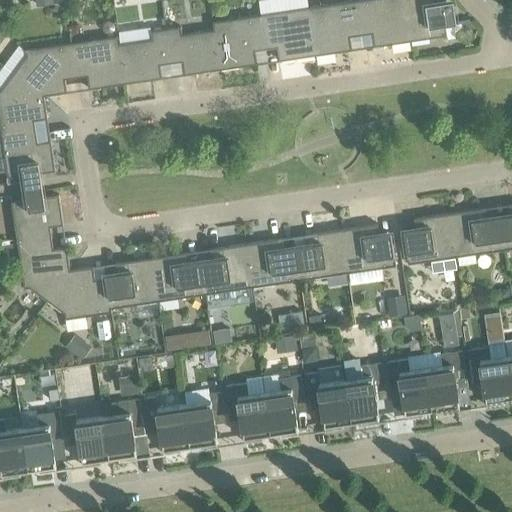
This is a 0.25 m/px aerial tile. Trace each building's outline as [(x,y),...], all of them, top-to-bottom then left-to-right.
[(403,0),(359,0),(355,1),(359,29),(370,28),(373,47),(410,41),(403,0)] [(436,0),(403,0),(410,41),(446,36),(441,5),(436,0)] [(355,1),(308,8),(315,56),(351,50),(348,31),(359,29),(355,1)] [(308,8),(260,15),(264,43),(275,42),(278,61),(315,56),(308,8)] [(212,22),(213,30),(214,30),(220,70),(256,64),(253,45),(264,43),(260,15),(212,22)] [(103,24),(102,27),(103,30),(105,33),(108,34),(111,33),(113,31),(115,28),(114,25),(112,23),(109,21),(106,22),(103,24)] [(180,27),(165,29),(169,57),(180,56),(183,75),(220,70),(214,30),(213,30),(181,35),(180,27)] [(151,39),(120,44),(119,44),(125,84),(161,78),(158,59),(169,57),(165,29),(150,31),(151,39)] [(118,36),(70,43),(74,72),(85,70),(88,89),(125,84),(119,44),(120,44),(118,36)] [(25,56),(12,73),(43,96),(66,92),(63,73),(74,72),(70,43),(24,50),(24,51),(25,51),(25,56)] [(0,131),(1,137),(29,133),(27,122),(47,119),(43,96),(12,73),(0,89),(0,131)] [(29,133),(1,137),(7,178),(55,171),(50,141),(31,144),(29,133)] [(11,202),(17,243),(45,239),(43,228),(63,225),(58,195),(11,202)] [(511,224),(499,225),(503,250),(511,248),(511,203),(508,204),(511,224)] [(485,208),(449,213),(456,257),(503,250),(499,225),(488,227),(485,208)] [(456,257),(449,213),(413,219),(416,238),(404,240),(407,264),(456,257)] [(377,224),(341,229),(347,273),(395,266),(392,241),(380,243),(377,224)] [(307,254),(296,256),(300,280),(347,273),(341,229),(304,235),(307,254)] [(282,238),(246,244),(252,287),(300,280),(296,256),(285,257),(282,238)] [(29,288),(47,301),(69,270),(66,247),(47,250),(45,239),(17,243),(24,289),(25,289),(25,288),(29,288)] [(212,268),(201,270),(205,294),(252,287),(246,244),(209,249),(212,268)] [(187,252),(151,258),(157,301),(205,294),(201,270),(190,272),(187,252)] [(117,282),(106,284),(110,308),(157,301),(151,258),(114,263),(117,282)] [(69,270),(47,301),(64,314),(65,318),(64,318),(64,319),(111,312),(110,308),(106,284),(95,286),(92,267),(69,270)] [(425,282),(418,296),(432,303),(439,289),(425,282)] [(404,301),(387,304),(389,316),(406,313),(404,301)] [(457,309),(439,311),(444,347),(462,344),(457,309)] [(301,312),(290,313),(292,330),(304,328),(301,312)] [(500,312),(484,314),(485,322),(501,320),(500,312)] [(229,329),(213,331),(215,344),(231,341),(229,329)] [(314,332),(299,335),(301,349),(316,346),(314,332)] [(74,335),(66,347),(76,354),(85,343),(74,335)] [(180,335),(165,337),(167,350),(182,347),(180,335)] [(295,335),(275,338),(277,353),(297,350),(295,335)] [(511,397),(511,395),(506,356),(489,359),(488,347),(466,350),(471,380),(482,378),(486,406),(504,404),(503,399),(511,397)] [(442,366),(426,368),(432,410),(440,408),(441,413),(459,410),(455,382),(466,380),(462,351),(440,354),(442,366)] [(151,357),(138,359),(140,371),(153,370),(151,357)] [(432,410),(426,368),(409,371),(407,359),(385,362),(390,392),(401,390),(405,418),(424,416),(423,411),(432,410)] [(361,378),(345,380),(351,422),(360,420),(360,425),(378,423),(374,394),(385,393),(381,363),(359,366),(361,378)] [(316,373),(305,374),(309,404),(320,402),(325,430),(343,428),(342,423),(351,422),(345,380),(318,384),(316,373)] [(280,390),(264,392),(270,434),(279,432),(280,437),(298,434),(293,406),(305,405),(300,375),(279,378),(280,390)] [(138,376),(119,378),(121,395),(140,393),(138,376)] [(270,434),(264,392),(247,395),(245,383),(224,386),(229,416),(240,414),(244,443),(262,440),(261,435),(270,434)] [(210,401),(183,404),(190,446),(198,444),(199,449),(217,446),(213,418),(224,417),(220,392),(209,394),(210,401)] [(190,446),(183,404),(157,408),(155,397),(144,398),(148,428),(159,426),(163,455),(181,452),(181,447),(190,446)] [(119,414),(103,417),(109,458),(117,456),(118,461),(136,459),(132,430),(143,429),(139,399),(117,402),(119,414)] [(38,426),(22,428),(28,470),(37,469),(37,473),(56,471),(51,442),(62,441),(58,411),(37,414),(38,426)] [(109,458),(103,417),(76,420),(75,414),(64,416),(67,440),(79,438),(83,467),(101,464),(100,459),(109,458)] [(28,470),(22,428),(5,431),(4,419),(0,419),(0,466),(2,479),(20,476),(19,471),(28,470)]
